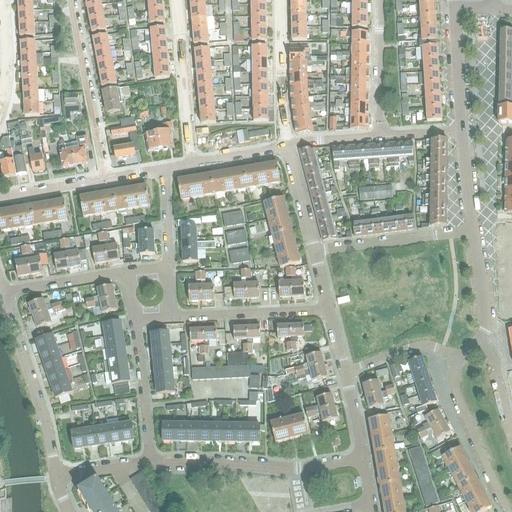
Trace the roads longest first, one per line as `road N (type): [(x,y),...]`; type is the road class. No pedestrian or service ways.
road 1 (residential): [(150,460),(293,470),(362,461)]
road 2 (residential): [(56,475),(3,292)]
road 3 (residential): [(71,0),(105,178)]
road 4 (residential): [(457,356),(454,386),(507,511)]
road 5 (residential): [(191,163),(176,0)]
road 6 (residential): [(313,249),(472,230)]
road 7 (residential): [(327,308),(169,317)]
road 8 (residential): [(280,0),(286,146)]
road 9 (residential): [(150,460),(136,319)]
road 10 (residential): [(380,136),(380,0)]
road 11 (residential): [(125,272),(3,292)]
road 12 (residential): [(460,130),(452,7)]
